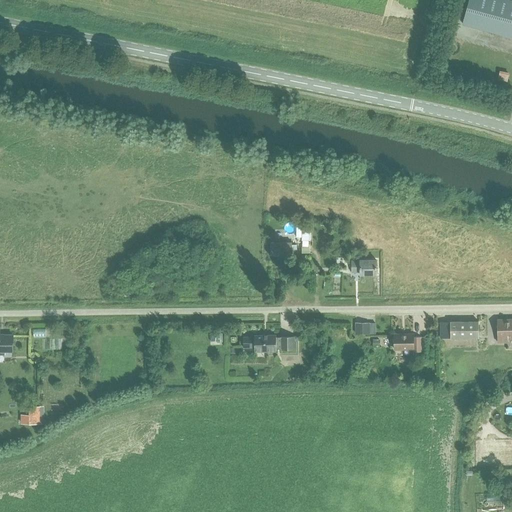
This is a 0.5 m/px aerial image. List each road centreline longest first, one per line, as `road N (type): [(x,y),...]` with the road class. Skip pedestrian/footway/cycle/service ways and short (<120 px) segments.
road 1 (tertiary): [(511,130),(0,25)]
road 2 (unclassified): [(0,311),(511,306)]
